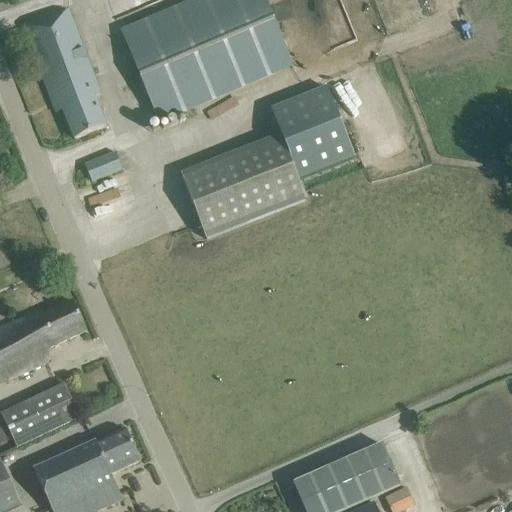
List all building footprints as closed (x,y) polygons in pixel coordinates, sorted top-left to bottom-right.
[(201,0),(140,25),(122,33),(159,122),(292,67),(265,0),(201,0)] [(57,16),(55,12),(22,26),(57,113),(63,111),(75,140),(106,127),(94,98),(101,95),(69,11),(57,16)] [(181,173),(200,224),(206,240),(307,202),(301,186),(361,164),(334,92),(273,114),(281,135),(181,173)] [(123,170),(116,153),(85,166),(92,183),(123,170)] [(41,312),(22,321),(0,330),(0,385),(48,362),(46,350),(86,332),(73,302),(42,316),(41,312)] [(64,385),(46,394),(1,415),(17,448),(80,418),(64,385)] [(1,422),(0,422),(0,445),(10,441),(1,422)] [(108,438),(34,472),(43,491),(51,509),(52,511),(98,511),(105,509),(123,501),(111,475),(141,462),(126,430),(108,438)] [(294,485),(305,511),(344,511),(402,487),(383,446),(294,485)] [(0,458),(0,511),(6,511),(21,506),(0,458)] [(378,511),(374,503),(354,511),(378,511)]
